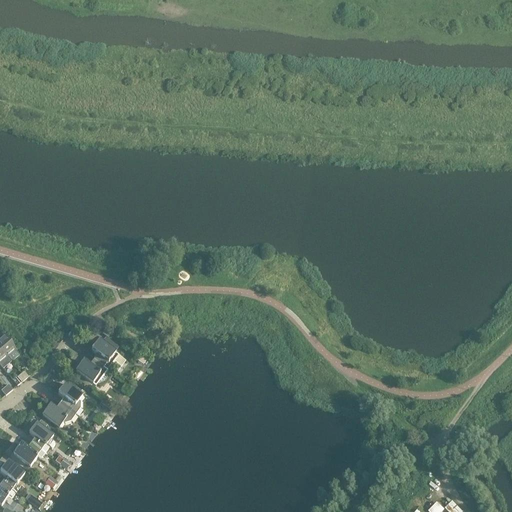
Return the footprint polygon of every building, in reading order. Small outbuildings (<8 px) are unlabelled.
[(96,338),(99,335),(100,332),(96,329),(92,334),(96,338)] [(0,348),(7,357),(16,350),(4,336),(0,339),(0,348)] [(103,368),(106,371),(118,355),(115,353),(118,348),(105,338),(102,343),(99,341),(91,352),(97,356),(93,361),(103,368)] [(120,369),(126,360),(120,355),(113,365),(120,369)] [(104,370),(103,368),(93,361),(89,367),(83,362),(75,373),(85,380),(82,384),(86,387),(89,383),(92,385),(93,384),(95,386),(106,371),(104,370)] [(22,383),(26,380),(21,374),(17,377),(22,383)] [(75,407),(83,397),(66,384),(58,395),(64,399),(60,405),(74,415),(78,409),(75,407)] [(9,393),(13,391),(8,385),(5,388),(9,393)] [(5,397),(9,393),(5,388),(1,391),(5,397)] [(69,421),(74,415),(60,405),(56,410),(50,406),(42,416),(59,429),(66,419),(69,421)] [(94,430),(98,425),(93,422),(89,426),(94,430)] [(46,446),(53,436),(36,424),(29,434),(35,439),(31,444),(45,454),(49,448),(46,446)] [(40,460),(45,454),(31,444),(27,450),(21,445),(13,456),(30,468),(37,458),(40,460)] [(17,485),(24,476),(7,463),(0,472),(0,473),(6,478),(2,483),(16,494),(20,488),(17,485)] [(52,489),(57,483),(50,477),(45,484),(52,489)] [(11,500),(16,494),(2,483),(0,485),(0,506),(1,507),(8,497),(11,500)] [(459,511),(461,511),(452,500),(444,508),(447,511),(459,511)]
